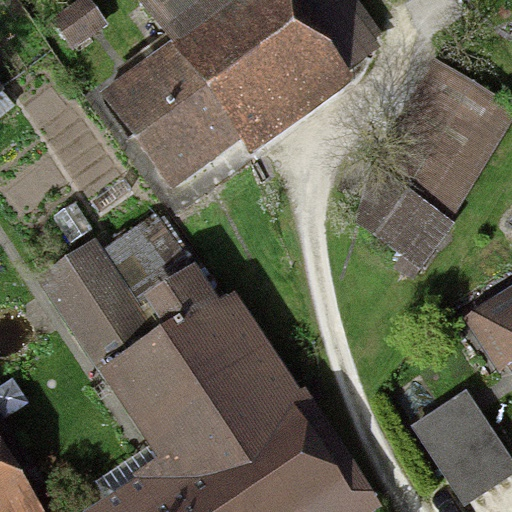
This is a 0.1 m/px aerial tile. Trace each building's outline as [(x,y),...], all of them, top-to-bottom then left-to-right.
[(179,55),(113,103),(171,182),(334,65),(347,69),(366,55),(325,0),(150,0),(145,4),(179,55)] [(83,2),(56,23),(73,47),(101,26),(83,2)] [(404,258),(432,220),(500,107),(440,70),(373,176),(358,223),(404,258)] [(48,282),(98,357),(140,329),(90,254),(48,282)] [(175,335),(112,378),(178,479),(128,511),(332,511),(363,491),(236,306),(218,317),(193,279),(155,305),(175,335)] [(511,365),(511,320),(502,327),(489,310),(468,323),(500,373),(511,365)] [(511,468),(465,396),(415,429),(464,505),(511,473),(511,468)] [(0,511),(20,511),(24,509),(26,511),(57,511),(59,511),(32,469),(9,482),(0,468),(0,511)]
